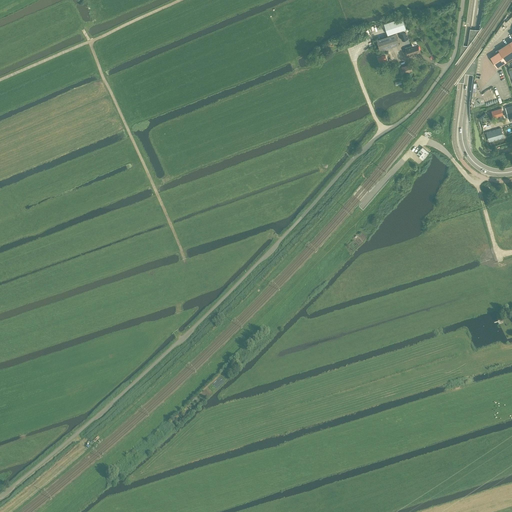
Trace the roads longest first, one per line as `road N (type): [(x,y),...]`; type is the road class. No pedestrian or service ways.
road 1 (unclassified): [(0,496),(176,343),(362,149),(422,101),(454,54),(462,0)]
road 2 (track): [(89,41),(186,264)]
road 3 (secondary): [(511,171),(483,169),(463,144),(479,0)]
road 4 (track): [(180,0),(0,80)]
